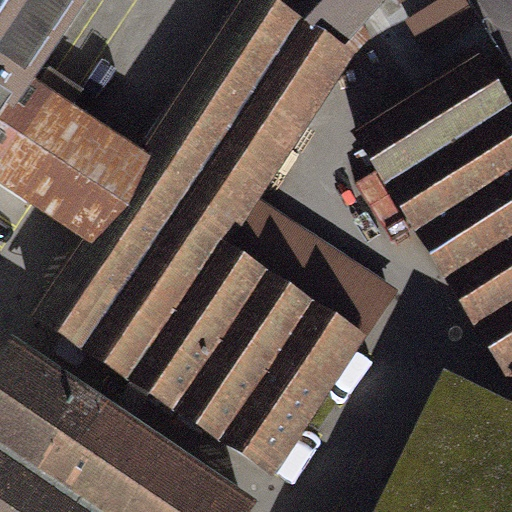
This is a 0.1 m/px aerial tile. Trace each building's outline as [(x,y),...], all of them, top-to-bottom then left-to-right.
[(0,0),(0,204),(3,201),(84,254),(143,162),(77,119),(87,102),(55,79),(107,0),(0,0)] [(35,332),(273,490),(401,298),(268,208),(360,67),(347,58),(262,3),(258,0),(249,0),(143,162),(84,254),(35,332)] [(264,0),(262,3),(347,58),(394,9),(402,0),(264,0)] [(473,0),(440,0),(407,16),(423,48),(483,20),(473,0)] [(435,49),(447,70),(490,44),(478,24),(435,49)] [(358,147),(511,392),(511,109),(486,68),(358,147)] [(251,511),(18,357),(0,383),(0,511),(251,511)] [(511,511),(511,419),(447,388),(385,511),(511,511)]
